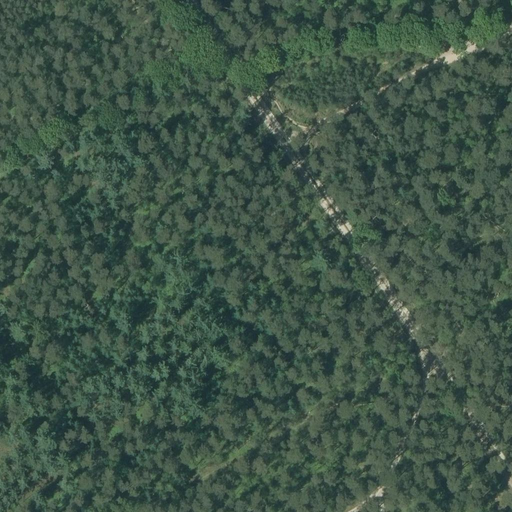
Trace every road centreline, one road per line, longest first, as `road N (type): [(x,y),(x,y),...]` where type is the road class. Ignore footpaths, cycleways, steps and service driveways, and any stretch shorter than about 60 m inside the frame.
road 1 (track): [(140,511),(428,356),(386,490),(346,511)]
road 2 (track): [(511,479),(280,143)]
road 3 (track): [(0,367),(46,338),(130,316),(328,211)]
road 4 (unknown): [(280,143),(511,28)]
road 5 (track): [(0,171),(220,52)]
